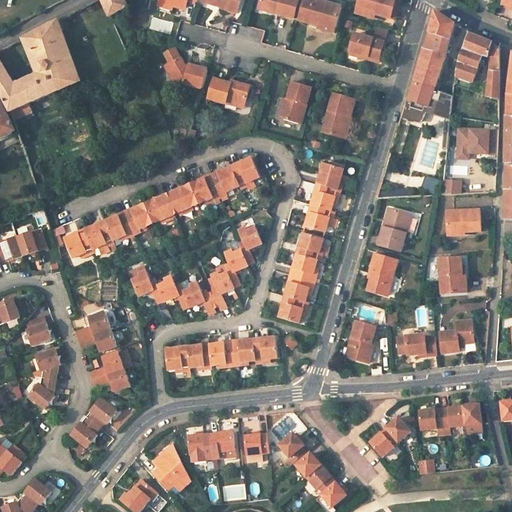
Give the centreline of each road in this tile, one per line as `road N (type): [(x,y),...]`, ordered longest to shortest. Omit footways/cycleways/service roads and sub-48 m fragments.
road 1 (residential): [(60,217),(239,142),(274,153),(286,174),(252,311),(239,321),(158,336),(152,347),(158,415)]
road 2 (residential): [(506,41),(489,373)]
road 3 (residential): [(309,393),(398,88)]
road 4 (residential): [(45,451),(79,405),(81,384),(50,289),(35,280),(0,286)]
road 5 (residential): [(183,30),(398,88)]
road 6 (residential): [(489,373),(309,393)]
road 7 (residential): [(309,393),(184,405),(158,415)]
road 8 (residential): [(489,373),(511,496)]
